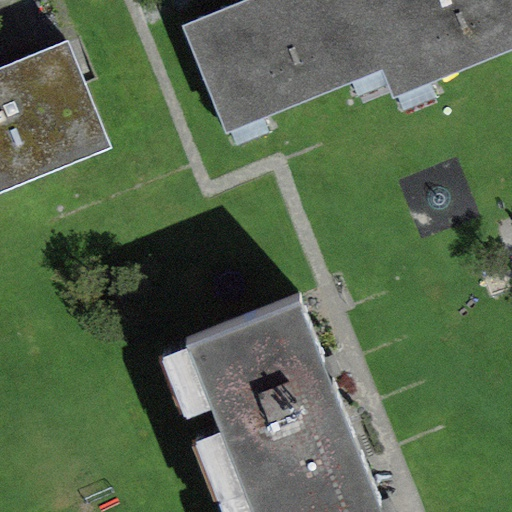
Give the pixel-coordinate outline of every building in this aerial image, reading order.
[(227,122),(383,58),(359,0),(247,0),(187,24),(227,122)] [(511,0),(359,0),(383,58),(394,86),(511,38),(511,0)] [(67,41),(0,68),(0,181),(106,139),(67,41)] [(188,338),(246,482),(357,438),(300,295),(188,338)] [(246,482),(257,511),(386,511),(357,438),(246,482)]
